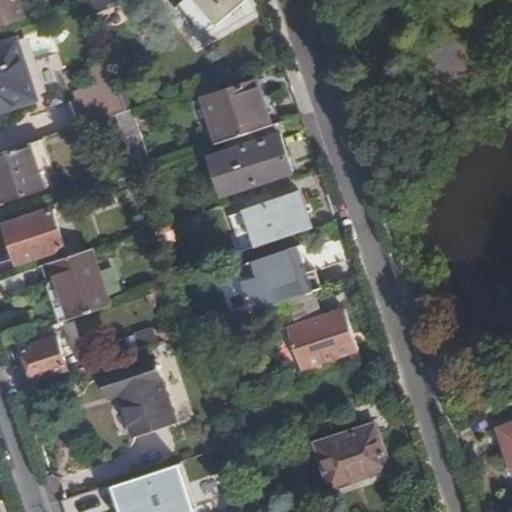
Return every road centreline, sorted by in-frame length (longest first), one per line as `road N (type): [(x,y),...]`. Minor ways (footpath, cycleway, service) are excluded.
road 1 (residential): [(289,0),(460,511)]
road 2 (residential): [(0,389),(41,511)]
